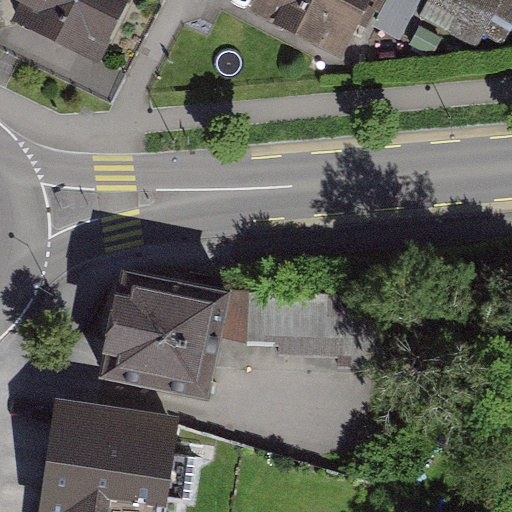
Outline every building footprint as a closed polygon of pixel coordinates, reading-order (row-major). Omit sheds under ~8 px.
[(29,0),(19,21),(99,62),(131,0),(29,0)] [(262,0),(250,23),(342,71),(378,0),(262,0)] [(438,0),(432,19),(469,32),(480,0),(438,0)] [(222,308),(126,294),(114,380),(210,394),(222,308)] [(379,298),(234,297),(234,341),(284,341),(284,355),(340,356),(340,368),(379,368),(379,298)] [(171,511),(183,424),(58,408),(44,511),(171,511)]
